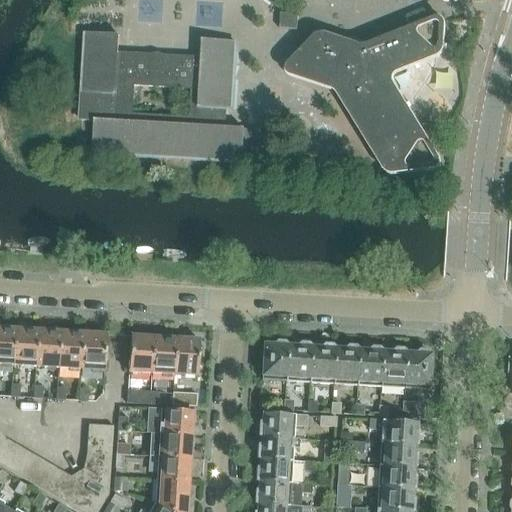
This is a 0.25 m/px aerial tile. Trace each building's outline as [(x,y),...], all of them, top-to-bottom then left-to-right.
[(279,30),(297,31),(297,15),(280,14),(279,30)] [(439,159),(394,85),(393,84),(393,82),(393,81),(393,80),(393,78),(394,77),(395,76),(396,75),(397,74),(436,59),(439,57),(440,56),(441,55),(442,53),(443,52),(443,51),(444,50),(444,49),(445,27),(445,26),(445,25),(445,23),(444,23),(443,21),(442,20),(439,18),(438,18),(437,18),(436,18),(435,18),(367,45),(365,45),(363,46),(360,46),(357,45),(325,34),(323,34),(321,34),(320,34),(318,35),(316,35),(315,36),(314,37),(313,38),(293,58),(292,60),(292,61),(291,62),(291,64),(291,65),(292,66),(292,68),(293,69),(294,70),(295,71),(296,72),(334,84),(338,86),(340,88),(343,91),(391,169),(392,170),(394,172),(395,173),(396,174),(398,174),(400,175),(403,174),(433,171),(435,171),(437,170),(438,168),(439,168),(440,166),(440,165),(440,163),(440,162),(440,161),(440,160),(439,159)] [(137,159),(152,156),(167,160),(182,157),(196,162),(212,159),(226,164),(241,161),(241,165),(242,165),(244,130),(224,129),(225,111),(231,111),(231,110),(229,110),(234,96),(231,81),(236,66),(233,51),(235,44),(235,43),(202,41),(201,60),(118,56),(119,36),(86,35),(87,36),(83,50),(86,64),(81,79),(84,93),(83,93),(82,94),(103,95),(101,122),(94,121),(92,154),(93,154),(94,152),(108,157),(123,154),(137,159)] [(15,330),(0,329),(0,365),(13,366),(15,330)] [(35,368),(37,332),(15,330),(13,366),(35,368)] [(58,369),(60,333),(37,332),(35,368),(58,369)] [(80,370),(83,334),(60,333),(58,369),(80,370)] [(83,334),(80,370),(104,372),(106,336),(83,334)] [(128,373),(151,375),(153,339),(130,337),(128,373)] [(151,375),(173,376),(176,340),(153,339),(151,375)] [(199,341),(176,340),(173,376),(197,377),(199,341)] [(285,382),(287,347),(263,346),(261,381),(285,382)] [(285,382),(309,384),(311,349),(287,347),(285,382)] [(309,384),(333,385),(335,350),(311,349),(309,384)] [(333,385),(356,387),(358,351),(335,350),(333,385)] [(356,387),(380,388),(382,353),(358,351),(356,387)] [(380,388),(404,389),(406,354),(382,353),(380,388)] [(406,354),(404,389),(428,391),(430,356),(406,354)] [(11,385),(10,398),(19,398),(19,385),(11,385)] [(33,386),(33,399),(41,400),(42,387),(33,386)] [(56,387),(56,401),(64,401),(65,388),(56,387)] [(79,389),(78,402),(86,403),(87,389),(79,389)] [(127,392),(126,404),(149,405),(150,393),(127,392)] [(150,393),(149,405),(157,406),(158,394),(150,393)] [(172,395),(171,407),(180,407),(181,395),(172,395)] [(260,398),(259,410),(267,410),(268,399),(260,398)] [(284,400),(283,411),(291,412),(292,400),(284,400)] [(308,401),(307,413),(315,413),(316,402),(308,401)] [(403,402),(402,419),(422,420),(423,403),(403,402)] [(332,403),(331,414),(339,415),(339,403),(332,403)] [(355,405),(355,416),(362,417),(363,405),(355,405)] [(379,406),(378,417),(386,418),(387,406),(379,406)] [(150,435),(160,435),(191,437),(191,427),(194,425),(194,418),(192,416),(192,413),(161,411),(160,425),(150,425),(150,427),(150,435)] [(262,438),(261,439),(292,440),(292,429),(305,430),(305,426),(306,418),(263,415),(262,425),(259,424),(258,437),(262,438)] [(117,418),(117,432),(125,433),(126,418),(117,418)] [(320,418),(319,427),(335,428),(336,419),(320,418)] [(413,447),(415,424),(369,421),(368,431),(381,432),(380,445),(413,447)] [(112,443),(113,428),(88,427),(87,442),(112,443)] [(117,432),(116,445),(124,445),(125,433),(117,432)] [(160,435),(158,458),(189,460),(190,450),(192,448),(193,441),(191,439),(191,437),(160,435)] [(340,435),(339,442),(352,443),(352,436),(340,435)] [(260,461),(290,463),(292,440),(261,439),(261,447),(258,447),(257,460),(260,460),(260,461)] [(19,449),(6,442),(0,452),(0,466),(6,471),(19,449)] [(111,458),(112,443),(87,442),(86,457),(111,458)] [(353,443),(352,452),(363,452),(363,443),(353,443)] [(380,445),(379,467),(412,469),(413,447),(380,445)] [(32,456),(19,449),(6,471),(19,478),(32,456)] [(322,458),(322,464),(332,464),(333,456),(325,455),(322,458)] [(44,464),(32,456),(19,478),(32,485),(44,464)] [(115,456),(114,468),(123,469),(124,456),(115,456)] [(111,458),(86,457),(82,471),(110,473),(111,458)] [(158,458),(157,482),(188,484),(188,473),(191,471),(191,464),(189,462),(189,460),(158,458)] [(303,471),(303,464),(299,464),(290,463),(260,461),(260,470),(256,470),(255,483),(259,483),(298,485),(299,471),(303,471)] [(57,471),(44,464),(32,485),(45,493),(57,471)] [(303,471),(313,472),(313,465),(313,464),(303,464),(303,471)] [(357,465),(357,474),(367,474),(367,466),(357,465)] [(378,489),(411,491),(412,469),(379,467),(378,489)] [(70,479),(57,471),(45,493),(58,500),(70,479)] [(110,473),(82,471),(70,479),(58,500),(78,511),(98,511),(108,496),(110,473)] [(114,478),(113,491),(127,492),(128,480),(114,478)] [(155,505),(157,505),(168,511),(188,511),(188,509),(186,507),(187,497),(189,494),(190,488),(188,485),(188,484),(157,482),(155,505)] [(13,493),(20,497),(26,487),(19,483),(13,493)] [(302,486),(298,485),(259,483),(258,492),(255,492),(254,505),(257,505),(257,506),(288,508),(289,494),(302,494),(302,486)] [(302,494),(306,495),(310,495),(311,486),(302,486),(302,494)] [(336,487),(335,508),(349,509),(350,487),(336,487)] [(409,511),(411,491),(378,489),(377,511),(388,511),(409,511)] [(33,504),(40,508),(45,499),(38,494),(33,504)] [(114,496),(109,503),(122,510),(126,503),(114,496)]
